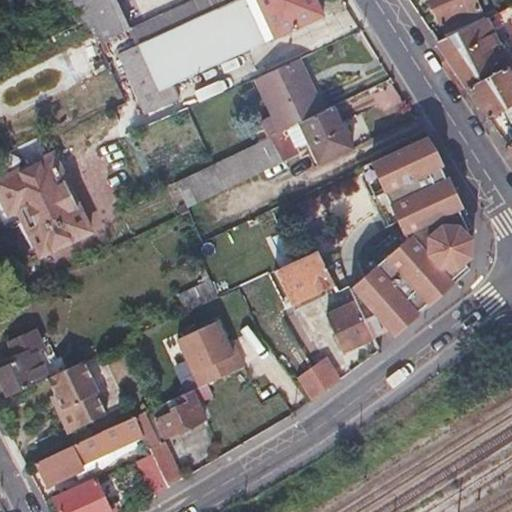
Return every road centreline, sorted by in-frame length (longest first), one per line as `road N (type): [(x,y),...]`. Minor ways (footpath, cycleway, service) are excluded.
road 1 (secondary): [(511,289),(316,426),(175,511)]
road 2 (tertiary): [(511,213),(375,0)]
